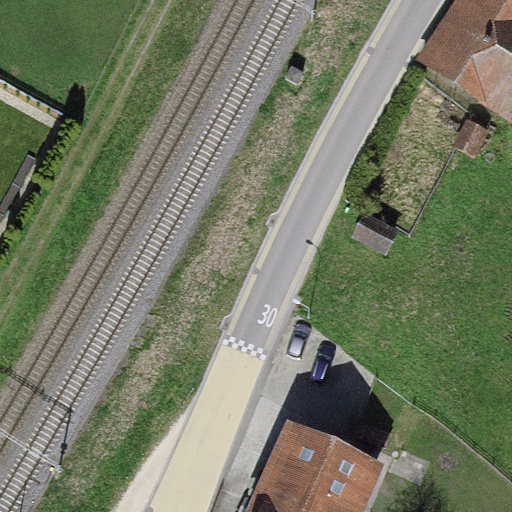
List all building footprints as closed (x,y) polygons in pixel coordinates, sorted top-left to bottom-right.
[(511,0),(480,0),(474,13),(511,34),(511,0)] [(511,34),(473,14),(436,82),(511,122),(511,34)] [(291,67),(285,80),(298,86),(304,74),(291,67)] [(408,132),(371,200),(463,250),(501,181),(408,132)] [(371,200),(334,268),(426,318),(463,250),(371,200)] [(368,511),(386,474),(287,429),(249,511),(368,511)]
